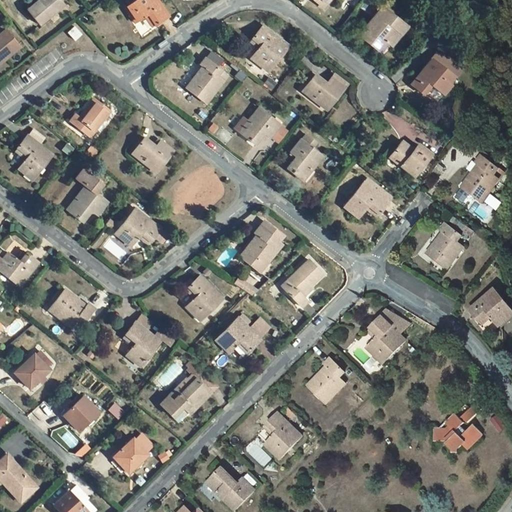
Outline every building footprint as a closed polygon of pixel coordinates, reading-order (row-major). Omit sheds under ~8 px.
[(41,0),(39,2),(38,1),(27,10),(40,25),(65,5),(60,0),(41,0)] [(135,23),(145,16),(148,13),(156,25),(169,16),(157,0),(135,0),(124,8),(135,23)] [(323,8),(329,0),(323,0),(319,5),(323,8)] [(371,39),(368,43),(380,52),(388,43),(397,31),(401,34),(407,26),(382,6),(361,32),(371,39)] [(153,27),(156,25),(148,13),(145,16),(153,27)] [(261,46),(259,48),(251,59),(268,72),(288,46),(262,25),(251,39),(261,46)] [(81,34),(75,27),(68,33),(75,40),(81,34)] [(0,63),(19,47),(5,29),(0,33),(0,63)] [(391,46),(401,34),(397,31),(388,43),(391,46)] [(358,36),(368,43),(371,39),(361,32),(358,36)] [(249,41),(259,48),(261,46),(251,39),(249,41)] [(200,64),(202,66),(205,68),(201,73),(199,71),(186,88),(206,103),(228,76),(205,58),(200,64)] [(431,84),(434,87),(443,94),(456,79),(431,59),(411,84),(423,94),(431,84)] [(245,75),(237,68),(234,73),(242,79),(245,75)] [(316,97),(314,100),(327,110),(347,85),(338,78),(336,81),(331,78),(327,83),(315,74),(305,88),(316,97)] [(276,83),(269,78),(265,83),(272,89),(276,83)] [(426,96),(434,87),(431,84),(423,94),(426,96)] [(302,91),(314,100),(316,97),(305,88),(302,91)] [(79,117),(77,115),(73,112),(68,119),(90,137),(110,111),(94,98),(84,111),(79,117)] [(244,118),(235,129),(242,134),(255,145),(264,133),(270,138),(271,137),(280,125),(258,107),(248,121),(244,118)] [(280,125),(271,137),(278,143),(287,131),(280,125)] [(34,129),(29,136),(39,144),(44,137),(34,129)] [(309,167),(312,170),(322,157),(312,149),(309,146),(312,140),(305,134),(290,152),(296,156),(287,168),(300,178),(309,167)] [(28,156),(25,159),(18,169),(33,180),(52,155),(39,144),(29,136),(27,135),(18,148),(28,156)] [(145,159),(143,162),(156,172),(173,151),(160,140),(156,146),(144,137),(134,150),(145,159)] [(403,163),(401,166),(414,176),(431,154),(418,144),(413,150),(402,141),(391,155),(403,163)] [(98,152),(91,147),(85,153),(93,159),(98,152)] [(15,151),(25,159),(28,156),(18,148),(15,151)] [(131,153),(143,162),(145,159),(134,150),(131,153)] [(389,157),(401,166),(403,163),(391,155),(389,157)] [(495,177),(500,170),(482,157),(477,164),(479,165),(482,167),(475,177),(472,175),(462,187),(483,203),(500,181),(495,177)] [(479,165),(472,175),(475,177),(482,167),(479,165)] [(303,181),(312,170),(309,167),(300,178),(303,181)] [(79,198),(69,211),(83,221),(92,210),(98,215),(108,202),(96,193),(103,184),(83,169),(76,178),(85,186),(77,196),(79,198)] [(505,174),(500,170),(495,177),(500,181),(505,174)] [(369,191),(372,187),(364,181),(344,207),(357,218),(365,208),(367,206),(379,214),(386,205),(385,205),(388,200),(377,192),(375,196),(369,191)] [(377,192),(372,187),(369,191),(375,196),(377,192)] [(66,209),(69,211),(79,198),(77,196),(66,209)] [(376,217),(379,214),(367,206),(365,208),(376,217)] [(131,247),(139,237),(141,234),(151,242),(161,229),(135,208),(114,234),(131,247)] [(467,226),(454,217),(451,222),(463,231),(467,226)] [(250,244),(239,257),(260,273),(283,244),(279,242),(283,236),(263,220),(259,226),(254,233),(256,234),(260,237),(253,246),(250,244)] [(440,243),(437,242),(428,254),(448,269),(465,248),(458,243),(463,237),(446,224),(441,230),(444,233),(447,234),(440,243)] [(444,233),(437,242),(440,243),(447,234),(444,233)] [(148,245),(151,242),(141,234),(139,237),(148,245)] [(256,234),(250,244),(253,246),(260,237),(256,234)] [(469,243),(463,237),(458,243),(465,248),(469,243)] [(23,250),(17,259),(20,262),(26,253),(23,250)] [(0,258),(0,271),(1,272),(19,286),(39,262),(26,253),(20,262),(17,259),(8,252),(2,260),(0,258)] [(291,286),(286,291),(302,307),(307,301),(304,297),(301,295),(311,285),(323,274),(309,259),(286,281),(291,286)] [(196,296),(194,299),(186,306),(200,321),(223,299),(200,275),(188,287),(196,296)] [(239,279),(236,285),(244,290),(252,295),(257,291),(248,285),(239,279)] [(281,286),(286,291),(291,286),(286,281),(281,286)] [(313,288),(311,285),(301,295),(304,297),(313,288)] [(185,290),(194,299),(196,296),(188,287),(185,290)] [(89,305),(87,307),(85,310),(75,302),(78,299),(65,289),(48,310),(71,327),(76,321),(82,325),(94,309),(89,305)] [(489,315),(492,318),(500,327),(511,316),(511,309),(496,290),(470,310),(480,322),(489,315)] [(87,307),(78,299),(75,302),(85,310),(87,307)] [(376,321),(378,323),(383,317),(390,325),(398,317),(387,310),(376,321)] [(140,315),(135,321),(146,330),(151,323),(140,315)] [(239,341),(248,351),(260,340),(259,338),(269,327),(260,317),(249,329),(244,324),(248,320),(242,315),(238,318),(238,317),(215,340),(227,353),(236,344),(239,341)] [(483,325),(492,318),(489,315),(480,322),(483,325)] [(378,323),(371,329),(379,337),(376,340),(367,349),(383,365),(407,341),(401,335),(411,325),(398,317),(390,325),(383,317),(378,323)] [(135,321),(125,334),(136,342),(133,346),(126,355),(141,367),(162,340),(170,346),(174,341),(160,330),(154,336),(146,330),(135,321)] [(368,332),(376,340),(379,337),(371,329),(368,332)] [(123,337),(133,346),(136,342),(125,334),(123,337)] [(245,354),(248,351),(239,341),(236,344),(245,354)] [(32,385),(42,376),(49,370),(33,353),(14,372),(29,389),(32,385)] [(322,377),(320,375),(308,386),(326,404),(346,384),(340,378),(345,373),(331,359),(325,365),(327,366),(330,370),(322,377)] [(186,370),(191,374),(193,372),(195,374),(199,370),(188,362),(185,365),(188,368),(186,370)] [(322,377),(330,370),(327,366),(320,375),(322,377)] [(211,393),(217,387),(199,370),(195,374),(193,372),(191,374),(193,376),(193,375),(211,393)] [(173,417),(180,410),(179,409),(182,406),(187,411),(191,414),(211,393),(193,375),(193,376),(188,382),(190,384),(180,394),(177,392),(175,389),(160,404),(173,417)] [(44,379),(42,376),(32,385),(35,388),(44,379)] [(188,382),(177,392),(180,394),(190,384),(188,382)] [(82,428),(91,419),(99,412),(83,396),(63,415),(79,431),(82,428)] [(456,415),(455,414),(446,423),(449,426),(446,429),(435,429),(435,441),(450,441),(447,444),(453,449),(453,453),(459,454),(459,450),(464,445),(469,451),(475,444),(473,442),(482,433),(474,425),(467,432),(465,434),(459,429),(462,427),(465,424),(464,423),(466,420),(469,423),(482,409),(477,404),(471,410),(461,420),(456,415)] [(296,415),(288,407),(284,412),(291,419),(296,415)] [(277,434),(274,436),(265,445),(280,460),(303,437),(279,413),(268,425),(277,434)] [(498,416),(491,420),(494,425),(500,433),(506,428),(498,416)] [(94,421),(91,419),(82,428),(84,430),(94,421)] [(265,428),(274,436),(277,434),(268,425),(265,428)] [(484,435),(482,433),(473,442),(475,444),(484,435)] [(132,470),(141,461),(148,454),(146,452),(152,446),(141,435),(135,441),(133,438),(113,457),(128,473),(132,470)] [(6,453),(0,459),(0,480),(2,482),(8,489),(16,498),(33,483),(25,474),(6,453)] [(144,463),(141,461),(132,470),(134,472),(144,463)] [(220,491),(217,494),(231,507),(235,511),(256,491),(244,479),(238,484),(223,468),(210,481),(220,491)] [(207,484),(217,494),(220,491),(210,481),(207,484)] [(16,498),(20,503),(37,488),(33,483),(16,498)] [(94,511),(97,510),(75,487),(69,492),(68,491),(52,504),(57,509),(54,511),(94,511)]
